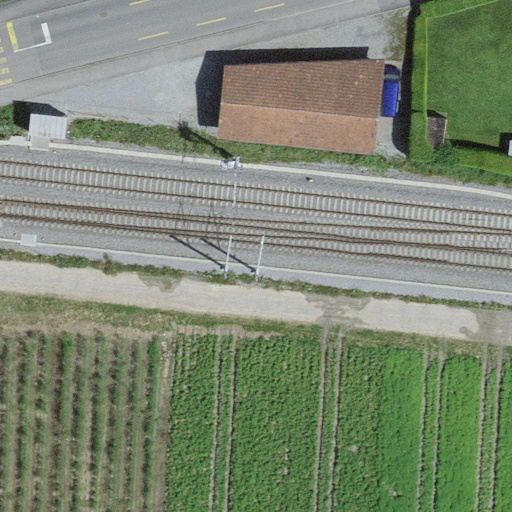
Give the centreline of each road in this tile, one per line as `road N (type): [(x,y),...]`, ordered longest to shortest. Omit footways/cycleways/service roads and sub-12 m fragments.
road 1 (track): [(0,270),(511,326)]
road 2 (unclassified): [(0,55),(224,0)]
